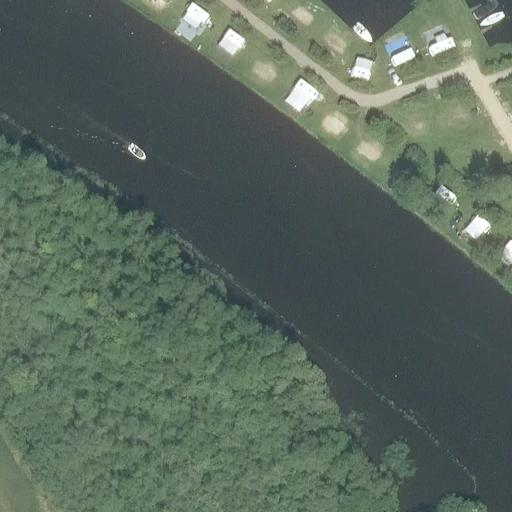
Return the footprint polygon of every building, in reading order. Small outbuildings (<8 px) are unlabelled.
[(447,28),(429,34),(435,55),(454,49),(447,28)] [(294,101),(306,108),(314,95),(301,88),(294,101)] [(378,165),(389,146),(367,134),(357,153),(378,165)] [(477,218),(466,236),(479,244),(490,226),(477,218)] [(511,245),(501,257),(511,268),(511,245)]
